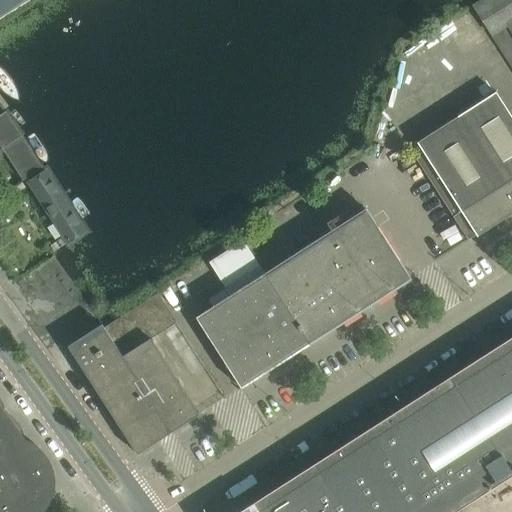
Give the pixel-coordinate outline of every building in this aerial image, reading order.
[(0,0),(0,13),(21,0),(0,0)] [(511,0),(482,0),(473,6),(483,21),(511,66),(511,0)] [(496,92),(409,148),(468,241),(476,235),(477,237),(479,236),(479,235),(511,213),(511,119),(496,95),(497,94),(496,92)] [(39,165),(44,162),(6,106),(0,110),(0,138),(25,175),(39,165)] [(25,175),(67,238),(82,228),(39,165),(25,175)] [(0,230),(18,217),(10,205),(0,211),(0,230)] [(308,344),(411,279),(367,209),(265,273),(261,266),(208,299),(213,306),(196,317),(240,386),(293,354),(288,346),(303,337),(308,344)] [(106,289),(122,278),(87,230),(71,242),(106,289)] [(5,240),(0,243),(0,256),(15,276),(25,268),(5,240)] [(151,339),(177,323),(158,294),(103,329),(101,326),(68,347),(137,454),(199,415),(151,339)] [(455,511),(511,476),(511,337),(239,511),(455,511)] [(26,440),(7,414),(0,404),(0,511),(45,511),(47,509),(49,506),(51,503),(52,500),(53,498),(54,495),(55,491),(55,487),(55,483),(55,480),(55,477),(54,473),(53,468),(52,466),(50,462),(49,460),(47,457),(45,454),(42,451),(39,448),(36,446),(34,444),(30,442),(26,440)]
